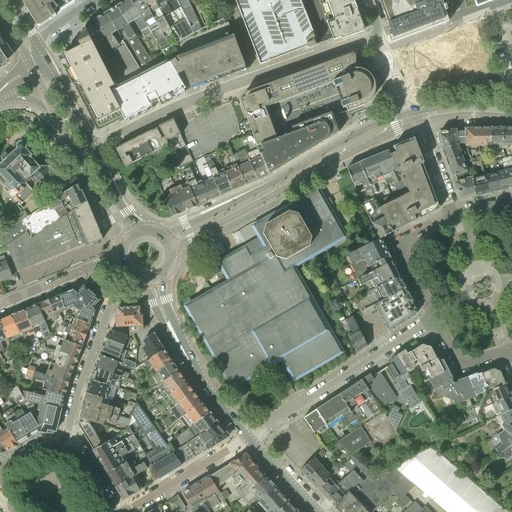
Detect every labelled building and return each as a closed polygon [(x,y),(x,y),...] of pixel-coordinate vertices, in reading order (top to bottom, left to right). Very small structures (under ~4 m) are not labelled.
[(21,0),(38,27),(40,26),(53,18),(76,2),(73,0),(21,0)] [(151,33),(131,0),(127,0),(118,6),(129,24),(139,42),(154,64),(155,65),(168,59),(162,51),(157,44),(151,33)] [(165,39),(143,0),(131,0),(151,33),(157,44),(165,39)] [(153,0),(143,0),(165,39),(168,44),(177,39),(153,0)] [(153,0),(177,39),(179,42),(194,33),(176,0),(153,0)] [(176,0),(194,33),(201,29),(187,0),(176,0)] [(192,0),(198,11),(207,7),(203,0),(192,0)] [(235,0),(260,65),(284,56),(265,5),(262,0),(235,0)] [(262,0),(265,5),(284,56),(308,47),(308,49),(318,45),(301,0),(262,0)] [(301,0),(318,45),(325,42),(333,39),(326,20),(320,4),(321,4),(319,0),(301,0)] [(319,0),(321,4),(320,4),(326,20),(333,39),(334,40),(364,29),(358,13),(353,0),(319,0)] [(379,0),(388,23),(387,24),(392,36),(393,38),(424,26),(445,18),(440,5),(443,4),(441,0),(379,0)] [(468,0),(472,9),(479,6),(494,0),(468,0)] [(141,70),(154,64),(139,42),(129,24),(118,6),(106,13),(119,34),(124,42),(141,70)] [(94,20),(116,56),(129,76),(141,70),(124,42),(106,13),(94,20)] [(179,42),(162,51),(168,59),(177,75),(185,88),(186,88),(185,87),(189,84),(190,86),(192,90),(200,87),(242,71),(243,73),(247,71),(246,68),(245,65),(233,32),(227,17),(201,29),(194,33),(179,42)] [(106,62),(116,56),(94,20),(84,26),(106,62)] [(168,59),(155,65),(118,83),(86,30),(81,33),(78,42),(67,48),(69,52),(59,57),(73,84),(73,83),(98,131),(124,118),(125,120),(150,107),(151,108),(161,103),(161,102),(186,89),(185,88),(177,75),(168,59)] [(0,59),(5,64),(11,58),(12,51),(0,34),(0,59)] [(433,35),(415,41),(417,48),(435,42),(433,35)] [(403,50),(416,83),(428,78),(415,45),(403,50)] [(254,135),(257,146),(277,138),(273,128),(266,111),(267,111),(266,107),(333,82),(335,87),(336,87),(341,101),(341,102),(343,108),(346,107),(348,111),(364,105),(368,103),(371,100),(373,97),(374,94),(375,92),(376,90),(376,87),(375,85),(375,82),(374,79),(373,77),(371,76),(369,73),(368,72),(366,71),(363,69),(360,68),(356,68),(356,55),(355,55),(353,53),(243,93),(245,97),(240,99),(253,135),(254,135)] [(118,81),(129,76),(116,56),(106,62),(118,81)] [(277,138),(257,146),(258,149),(269,174),(327,140),(339,132),(332,112),(291,127),(293,132),(277,138)] [(159,127),(170,148),(180,167),(193,162),(189,153),(180,157),(176,150),(185,145),(174,119),(158,127),(159,127)] [(170,148),(159,127),(153,131),(152,130),(119,146),(115,148),(124,167),(161,148),(162,151),(170,148)] [(503,145),(506,158),(511,157),(511,156),(511,127),(502,128),(503,145)] [(465,129),(465,141),(466,143),(466,146),(479,146),(478,137),(478,128),(465,129)] [(478,137),(479,146),(490,146),(490,128),(478,128),(478,137)] [(490,146),(494,161),(501,159),(506,158),(503,145),(502,128),(490,128),(490,146)] [(465,141),(465,129),(441,132),(438,137),(442,150),(458,144),(466,143),(465,141)] [(40,168),(29,157),(31,155),(25,148),(25,147),(26,145),(25,144),(24,143),(23,143),(22,142),(20,143),(19,143),(18,145),(18,147),(18,148),(18,149),(9,158),(0,165),(0,173),(7,181),(6,182),(5,185),(9,189),(12,189),(13,188),(18,193),(14,196),(22,204),(38,190),(37,189),(37,184),(39,182),(48,182),(48,167),(41,167),(40,168)] [(407,190),(399,194),(378,204),(392,232),(420,218),(420,219),(440,209),(419,156),(416,157),(414,153),(416,150),(414,144),(412,142),(410,142),(405,143),(394,148),(396,152),(390,154),(407,190)] [(458,144),(442,150),(447,163),(463,157),(469,155),(468,150),(461,152),(458,144)] [(269,174),(258,149),(246,154),(257,180),(259,179),(260,179),(263,178),(264,177),(269,174)] [(257,180),(246,154),(245,151),(233,156),(245,185),(247,184),(249,184),(251,183),(252,182),(257,180)] [(375,157),(382,176),(390,173),(399,194),(407,190),(390,154),(389,151),(375,157)] [(245,185),(233,156),(229,157),(230,162),(232,162),(233,162),(234,164),(223,169),(232,190),(234,190),(236,190),(238,189),(239,188),(245,185)] [(359,163),(370,189),(372,194),(377,192),(373,183),(384,179),(382,176),(375,157),(373,157),(371,157),(369,159),(367,160),(359,163)] [(463,157),(447,163),(452,176),(467,170),(463,157)] [(498,178),(500,190),(511,187),(511,181),(506,158),(501,159),(504,171),(497,172),(498,178)] [(232,190),(223,169),(217,172),(212,160),(206,163),(207,164),(208,167),(220,195),(226,193),(227,193),(229,192),(231,191),(232,190)] [(370,189),(359,163),(347,169),(353,184),(357,193),(364,189),(365,192),(370,189)] [(220,195),(208,167),(204,169),(208,180),(202,183),(210,200),(220,195)] [(210,200),(202,183),(198,185),(190,168),(182,171),(187,182),(189,188),(197,205),(210,200)] [(467,170),(452,176),(459,196),(461,198),(463,198),(466,198),(476,196),(471,177),(469,169),(467,170)] [(484,175),(489,193),(500,190),(498,178),(497,172),(489,174),(486,174),(486,175),(484,175)] [(484,175),(471,177),(476,196),(489,193),(484,175)] [(189,188),(187,182),(175,188),(185,210),(197,205),(189,188)] [(79,183),(28,216),(19,222),(29,238),(87,201),(79,183)] [(185,210),(175,188),(162,194),(172,216),(185,210)] [(229,284),(187,307),(233,387),(281,359),(294,382),(344,353),(330,330),(328,331),(291,267),(344,237),(327,207),(333,203),(330,197),(323,201),(317,190),(254,227),(256,230),(262,240),(257,242),(255,240),(254,239),(251,241),(251,243),(252,245),(248,247),(246,245),(216,262),(229,284)] [(392,232),(378,204),(376,200),(369,203),(375,215),(369,218),(379,238),(392,232)] [(19,222),(9,228),(0,233),(0,237),(2,240),(8,250),(17,271),(20,270),(64,252),(65,255),(72,252),(71,249),(87,243),(88,245),(103,239),(92,213),(87,201),(29,238),(19,222)] [(9,228),(19,222),(28,216),(25,211),(20,214),(20,215),(10,221),(6,214),(1,217),(9,228)] [(357,279),(391,262),(379,238),(347,255),(355,272),(351,274),(355,280),(357,279)] [(0,280),(12,276),(4,255),(0,257),(0,280)] [(375,288),(399,276),(391,262),(357,279),(360,285),(371,280),(375,288)] [(378,302),(405,289),(399,276),(375,288),(366,292),(369,298),(375,295),(378,302)] [(79,301),(81,303),(86,308),(96,311),(97,308),(94,306),(100,299),(104,289),(94,281),(84,285),(78,292),(75,289),(74,289),(79,301)] [(60,295),(66,310),(74,307),(76,308),(81,303),(79,301),(74,289),(60,295)] [(380,317),(411,301),(412,301),(408,293),(407,293),(405,289),(378,302),(360,311),(363,316),(376,309),(380,317)] [(49,300),(57,319),(57,321),(59,325),(60,325),(63,321),(59,313),(66,310),(60,295),(49,300)] [(38,304),(45,321),(51,318),(53,321),(57,319),(49,300),(38,304)] [(416,311),(411,301),(380,317),(388,333),(415,315),(416,311)] [(81,303),(76,308),(78,310),(75,318),(91,324),(96,311),(86,308),(81,303)] [(25,310),(34,333),(41,330),(45,341),(51,335),(45,321),(38,304),(25,310)] [(133,308),(133,306),(123,307),(123,309),(118,309),(118,316),(116,317),(117,326),(129,325),(130,336),(144,328),(142,324),(141,315),(139,315),(139,308),(133,308)] [(11,315),(22,341),(25,347),(25,348),(32,346),(30,341),(28,336),(35,334),(34,333),(25,310),(11,315)] [(14,337),(17,344),(22,341),(11,315),(0,320),(0,322),(7,339),(14,337)] [(353,347),(356,354),(358,353),(360,352),(361,351),(363,350),(368,346),(352,316),(340,323),(353,347)] [(91,324),(75,318),(72,324),(69,323),(69,324),(68,327),(86,335),(91,324)] [(60,325),(59,325),(56,328),(61,330),(67,332),(64,340),(81,347),(86,335),(68,327),(60,325)] [(108,334),(105,342),(126,350),(131,338),(115,332),(113,331),(112,330),(111,330),(110,331),(109,332),(108,334)] [(143,358),(145,361),(164,350),(154,333),(142,341),(145,345),(142,347),(147,355),(143,358)] [(81,347),(64,340),(60,338),(57,345),(55,350),(77,359),(81,347)] [(126,350),(105,342),(100,355),(118,362),(122,363),(129,366),(135,368),(135,367),(136,363),(123,358),(126,350)] [(397,357),(406,371),(418,363),(422,370),(425,369),(430,379),(446,370),(442,361),(438,363),(430,347),(430,348),(429,346),(423,344),(422,345),(422,344),(407,354),(405,351),(397,357)] [(77,359),(55,350),(48,348),(46,353),(53,355),(50,362),(72,371),(77,359)] [(164,350),(145,361),(135,367),(136,368),(136,372),(146,365),(151,374),(171,360),(164,350)] [(115,368),(118,362),(100,355),(95,367),(126,378),(127,379),(129,373),(115,368)] [(410,378),(406,371),(397,357),(389,362),(391,365),(387,368),(403,392),(401,393),(412,409),(421,403),(410,385),(408,386),(405,381),(410,378)] [(171,360),(151,374),(146,377),(147,380),(153,376),(159,385),(160,385),(179,371),(171,360)] [(72,371),(50,362),(46,375),(53,377),(68,382),(70,376),(72,371)] [(126,378),(95,367),(91,379),(113,386),(119,388),(120,383),(124,384),(126,378)] [(33,376),(34,371),(27,369),(22,368),(21,372),(21,373),(26,375),(33,376)] [(481,374),(486,388),(488,387),(490,389),(505,383),(500,371),(494,369),(481,374)] [(453,383),(446,370),(430,379),(425,382),(431,394),(435,392),(438,399),(442,397),(446,399),(453,383)] [(46,375),(34,371),(33,376),(32,379),(44,382),(42,389),(65,395),(68,382),(53,377),(46,375)] [(179,371),(160,385),(164,391),(157,396),(160,401),(167,395),(186,381),(179,371)] [(361,380),(381,408),(397,398),(380,372),(373,377),(370,374),(361,380)] [(486,388),(481,374),(481,373),(467,378),(475,398),(477,397),(476,396),(485,393),(483,389),(486,388)] [(453,383),(446,399),(451,401),(453,406),(475,398),(467,378),(453,383)] [(113,386),(91,379),(86,392),(108,400),(113,386)] [(381,408),(361,380),(339,394),(370,442),(378,453),(401,439),(396,431),(387,418),(381,408)] [(175,406),(194,392),(186,381),(167,395),(175,406)] [(490,389),(489,392),(493,403),(511,396),(505,383),(490,389)] [(65,395),(42,389),(40,388),(39,395),(22,391),(21,394),(23,396),(25,399),(39,402),(62,408),(65,395)] [(108,400),(86,392),(83,404),(118,416),(119,413),(120,409),(109,405),(110,400),(108,400)] [(194,392),(175,406),(169,410),(177,421),(183,417),(202,402),(194,392)] [(315,410),(325,425),(326,425),(338,443),(352,455),(370,442),(339,394),(315,410)] [(25,399),(23,396),(22,396),(15,400),(18,405),(19,404),(21,407),(27,408),(30,414),(40,430),(52,433),(56,431),(62,408),(39,402),(25,399)] [(490,404),(491,405),(493,410),(496,417),(498,416),(502,414),(511,409),(511,397),(511,396),(493,403),(490,404)] [(202,402),(183,417),(190,427),(194,424),(209,412),(202,402)] [(152,466),(159,478),(182,465),(137,403),(135,404),(132,414),(154,450),(145,455),(149,461),(152,466)] [(19,404),(18,405),(12,409),(30,437),(40,430),(30,414),(27,408),(21,407),(19,404)] [(130,420),(118,416),(83,404),(79,418),(89,421),(103,426),(105,420),(109,421),(128,427),(130,420)] [(30,437),(12,409),(1,415),(2,419),(17,444),(30,437)] [(511,409),(502,414),(498,416),(503,423),(500,425),(504,430),(503,431),(505,430),(511,425),(511,409)] [(325,425),(315,410),(303,418),(313,433),(325,425)] [(209,412),(194,424),(198,430),(196,431),(199,435),(218,423),(209,412)] [(89,421),(79,418),(78,424),(94,451),(103,445),(89,421)] [(17,444),(2,419),(0,420),(3,425),(0,427),(0,426),(0,440),(6,451),(17,444)] [(199,435),(186,443),(195,457),(228,437),(228,434),(218,423),(199,435)] [(511,425),(505,430),(511,436),(506,439),(507,440),(496,450),(500,455),(501,454),(511,445),(511,444),(511,425)] [(435,433),(432,440),(439,444),(442,436),(435,433)] [(103,445),(94,451),(94,452),(94,453),(96,455),(97,456),(100,462),(136,440),(133,435),(118,444),(114,438),(103,445)] [(136,440),(100,462),(104,468),(104,469),(105,471),(106,471),(107,474),(128,461),(125,455),(140,446),(136,440)] [(511,444),(511,445),(501,454),(502,455),(502,457),(503,458),(504,460),(506,460),(507,460),(509,459),(511,455),(511,444)] [(452,451),(447,447),(442,454),(447,458),(452,451)] [(173,452),(182,465),(188,461),(178,448),(173,452)] [(387,469),(373,476),(356,485),(333,506),(338,511),(371,511),(372,511),(392,492),(396,489),(412,483),(415,486),(445,511),(493,511),(499,506),(433,448),(387,469)] [(309,480),(323,466),(320,462),(321,461),(320,460),(325,455),(321,451),(300,470),(309,480)] [(244,455),(209,476),(216,487),(231,477),(234,480),(234,481),(233,481),(233,482),(233,483),(233,484),(234,485),(235,485),(236,485),(237,485),(240,483),(256,465),(247,455),(244,455)] [(356,485),(373,476),(362,464),(353,456),(344,465),(350,472),(338,484),(336,485),(330,478),(318,489),(333,506),(356,485)] [(128,461),(107,474),(110,478),(110,479),(111,482),(113,482),(115,487),(133,477),(146,469),(152,466),(149,461),(149,462),(145,464),(144,462),(133,469),(128,461)] [(256,465),(240,483),(242,485),(235,491),(242,498),(266,476),(256,465)] [(152,466),(146,469),(154,482),(159,478),(152,466)] [(327,471),(323,466),(309,480),(318,489),(330,478),(338,470),(335,466),(330,471),(329,469),(327,471)] [(476,466),(468,469),(471,476),(479,473),(476,466)] [(216,487),(209,476),(199,482),(198,481),(195,484),(195,485),(194,485),(203,502),(208,500),(213,508),(224,501),(224,500),(220,494),(216,487)] [(266,476),(242,498),(238,501),(244,507),(250,501),(256,496),(260,500),(275,486),(266,476)] [(133,477),(115,487),(122,498),(125,499),(142,489),(138,482),(136,483),(133,477)] [(405,496),(415,486),(412,483),(396,489),(392,492),(400,501),(405,496)] [(203,502),(194,485),(182,492),(194,511),(204,511),(208,510),(203,502)] [(275,486),(260,500),(258,503),(266,511),(277,511),(288,501),(275,486)] [(224,500),(230,496),(226,490),(220,494),(224,500)] [(185,507),(178,495),(170,500),(174,506),(175,505),(176,507),(175,508),(176,510),(178,509),(179,511),(185,507)] [(402,510),(411,501),(405,496),(400,501),(396,504),(402,510)] [(295,511),(297,511),(288,501),(277,511),(295,511)] [(406,511),(418,511),(422,509),(415,501),(405,510),(406,511)]
